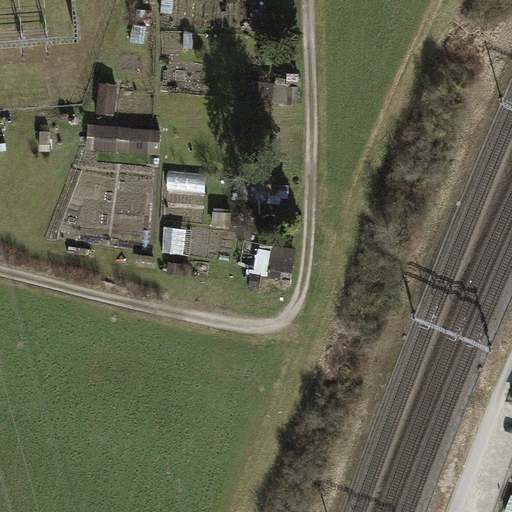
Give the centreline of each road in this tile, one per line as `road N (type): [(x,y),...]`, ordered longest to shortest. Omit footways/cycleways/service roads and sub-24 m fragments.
road 1 (track): [(308,0),(314,130),(304,291),(294,315),(272,330),(252,331),(0,272)]
road 2 (track): [(455,511),(511,369)]
road 3 (track): [(0,58),(86,50),(94,0)]
